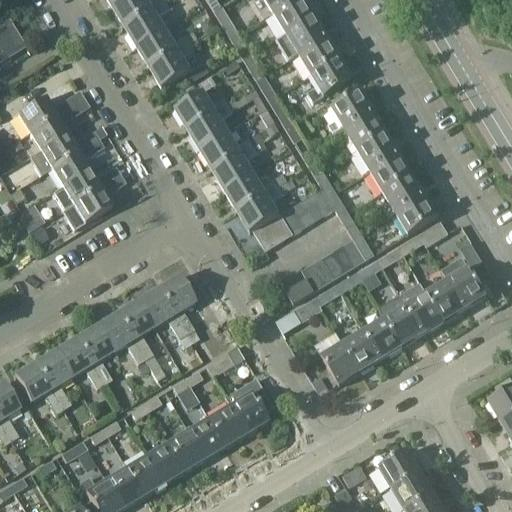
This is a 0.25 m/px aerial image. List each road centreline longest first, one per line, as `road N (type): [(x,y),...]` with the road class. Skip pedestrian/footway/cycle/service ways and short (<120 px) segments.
road 1 (residential): [(511,238),(359,0)]
road 2 (residential): [(183,225),(52,0)]
road 3 (residential): [(0,334),(183,225)]
road 4 (residential): [(325,453),(234,301)]
road 5 (tertiary): [(511,134),(429,0)]
road 6 (residential): [(496,511),(426,393)]
road 7 (residential): [(234,301),(338,222)]
